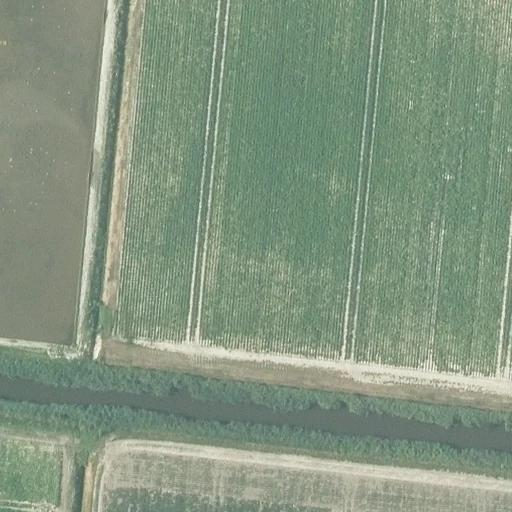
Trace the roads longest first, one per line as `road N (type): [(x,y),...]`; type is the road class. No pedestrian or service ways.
road 1 (track): [(511,496),(112,453),(107,511)]
road 2 (track): [(101,370),(511,412)]
